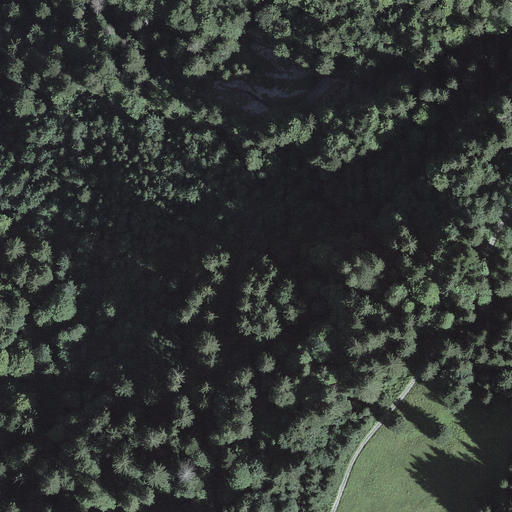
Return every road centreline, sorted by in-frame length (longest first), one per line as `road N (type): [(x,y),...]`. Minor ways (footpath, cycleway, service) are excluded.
road 1 (track): [(222,511),(221,482),(249,437),(229,358),(231,294),(250,215),(158,274),(86,359),(94,285),(30,341),(65,195),(59,190),(0,246)]
road 2 (track): [(511,216),(485,259),(488,316),(435,349),(357,454),(333,511)]
